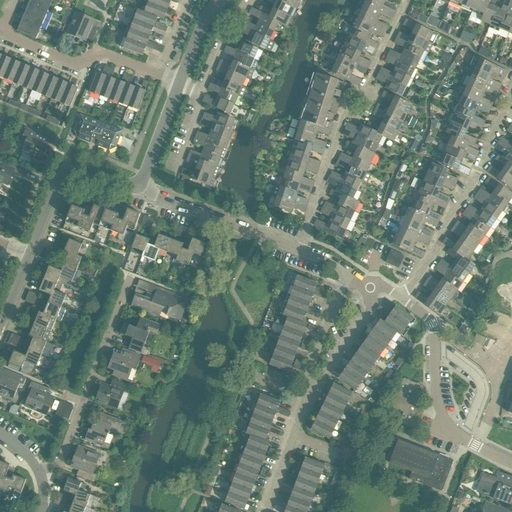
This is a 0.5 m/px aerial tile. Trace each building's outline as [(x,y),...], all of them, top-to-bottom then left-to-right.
[(48,10),(52,1),(52,0),(51,0),(30,0),(29,2),(48,10)] [(167,10),(171,0),(170,0),(149,0),(148,3),(167,10)] [(296,8),(278,0),(265,0),(275,5),(273,8),(291,17),(296,8)] [(300,0),(278,0),(296,8),(300,0)] [(394,14),(365,0),(364,0),(360,8),(379,18),(380,14),(391,20),(394,14)] [(386,3),(387,0),(365,0),(394,14),(397,9),(386,3)] [(472,9),(476,0),(463,0),(461,5),(472,9)] [(483,14),(489,0),(476,0),(472,9),(483,14)] [(488,30),(497,8),(494,7),(496,0),(489,0),(483,14),(480,21),(490,25),(487,30),(488,30)] [(497,34),(511,1),(508,0),(505,0),(501,10),(497,8),(488,30),(497,34)] [(508,33),(511,24),(511,14),(511,15),(511,14),(511,1),(497,34),(497,35),(499,29),(508,33)] [(44,20),(48,10),(29,2),(25,12),(44,20)] [(163,20),(167,10),(148,3),(145,12),(144,13),(157,17),(163,20)] [(291,17),(273,8),(271,12),(260,6),(258,11),(258,12),(278,22),(278,23),(287,27),(291,17)] [(278,22),(258,12),(258,11),(251,8),(248,14),(259,19),(257,23),(274,31),(278,23),(278,22)] [(377,21),(379,18),(360,8),(356,17),(385,32),(388,27),(377,21)] [(148,41),(153,28),(165,33),(167,27),(155,22),(157,17),(144,13),(145,12),(138,10),(123,49),(142,56),(145,47),(158,52),(160,46),(148,41)] [(44,20),(25,12),(21,21),(40,29),(44,20)] [(95,33),(98,28),(100,29),(103,23),(93,19),(93,21),(75,14),(67,32),(85,39),(84,41),(91,44),(95,33)] [(385,32),(356,17),(351,26),(370,36),(371,32),(382,38),(385,32)] [(428,42),(433,33),(405,19),(402,25),(413,31),(412,34),(428,42)] [(36,39),(40,29),(21,21),(17,31),(36,39)] [(274,31),(257,23),(256,26),(245,21),(242,26),(269,40),(274,31)] [(275,43),(269,40),(242,26),(239,32),(250,37),(248,41),(265,49),(270,52),(275,43)] [(368,39),(370,36),(351,26),(347,35),(376,50),(379,45),(368,39)] [(432,44),(428,42),(412,34),(410,38),(399,32),(396,38),(424,51),(428,53),(432,44)] [(376,50),(347,35),(342,44),(361,54),(363,50),(373,55),(376,50)] [(419,60),(424,51),(396,38),(393,43),(404,48),(403,52),(419,60)] [(254,59),(258,49),(241,42),(239,46),(228,41),(226,47),(254,59)] [(359,57),(361,54),(342,44),(338,53),(367,68),(370,63),(359,57)] [(250,68),(254,59),(226,47),(223,53),(235,57),(233,61),(250,68)] [(415,69),(419,60),(403,52),(401,55),(390,50),(387,56),(415,69)] [(367,68),(338,53),(333,62),(329,60),(352,71),(354,68),(365,73),(367,68)] [(445,53),(442,60),(448,63),(451,56),(445,53)] [(0,77),(3,79),(11,60),(2,56),(0,60),(0,77)] [(410,78),(415,69),(387,56),(385,61),(396,66),(394,70),(410,78)] [(507,72),(479,59),(474,56),(469,66),(475,68),(491,76),(493,72),(504,78),(507,72)] [(13,83),(21,64),(11,60),(3,79),(13,83)] [(246,77),(250,68),(233,61),(231,65),(220,60),(218,65),(246,77)] [(350,75),(352,71),(329,60),(324,69),(358,86),(361,80),(350,75)] [(22,87),(30,68),(21,64),(13,83),(22,87)] [(246,77),(218,65),(215,71),(227,76),(225,79),(242,87),(246,77)] [(32,91),(40,72),(30,68),(22,87),(32,91)] [(406,87),(410,78),(394,70),(392,73),(381,68),(378,73),(406,87)] [(490,80),(491,76),(475,68),(471,77),(498,90),(501,85),(490,80)] [(41,95),(49,76),(40,72),(32,91),(41,95)] [(99,96),(106,76),(96,73),(89,92),(99,96)] [(330,91),(334,80),(314,73),(310,85),(330,91)] [(410,89),(406,87),(378,73),(376,79),(387,84),(385,88),(385,89),(405,98),(410,89)] [(51,99),(59,80),(49,76),(41,95),(51,99)] [(109,99),(116,80),(106,76),(99,96),(109,99)] [(498,90),(471,77),(471,78),(467,76),(463,85),(467,87),(483,94),(485,91),(496,96),(498,90)] [(242,87),(225,79),(223,83),(212,78),(210,84),(238,96),(242,97),(246,88),(242,87)] [(60,103),(68,84),(59,80),(51,99),(60,103)] [(118,103),(125,84),(116,80),(109,99),(118,103)] [(342,93),(345,83),(334,80),(330,91),(326,103),(338,107),(340,101),(332,98),(333,95),(339,97),(341,92),(342,93)] [(70,107),(78,88),(68,84),(60,103),(70,107)] [(128,106),(135,87),(125,84),(118,103),(128,106)] [(234,105),(238,96),(210,84),(207,89),(219,94),(217,98),(234,105)] [(326,103),(330,91),(310,85),(306,97),(326,103)] [(138,110),(145,91),(135,87),(128,106),(138,110)] [(482,98),(483,94),(467,87),(462,96),(490,108),(493,103),(482,98)] [(407,114),(411,105),(384,91),(381,97),(392,103),(390,106),(407,114)] [(234,105),(217,98),(215,101),(204,96),(202,103),(230,115),(234,105)] [(490,108),(462,96),(458,105),(475,112),(477,109),(488,114),(490,108)] [(323,114),(326,103),(306,97),(303,108),(323,114)] [(335,115),(338,107),(326,103),(323,114),(319,125),(331,129),(332,124),(324,121),(325,118),(332,120),(333,115),(335,115)] [(402,123),(407,114),(390,106),(389,109),(378,104),(375,110),(402,123)] [(473,116),(475,112),(458,105),(454,114),(482,127),(484,121),(473,116)] [(319,125),(323,114),(303,108),(299,119),(319,125)] [(402,123),(375,110),(372,115),(383,121),(381,124),(398,132),(402,123)] [(233,130),(236,120),(217,113),(216,117),(204,113),(202,119),(233,130)] [(482,127),(454,114),(450,123),(466,131),(468,127),(479,132),(482,127)] [(116,147),(122,131),(105,124),(106,121),(99,119),(98,121),(80,115),(74,131),(75,131),(74,132),(77,138),(78,138),(90,143),(91,141),(97,144),(96,145),(109,150),(110,150),(115,148),(116,147)] [(233,130),(202,119),(200,124),(211,129),(210,132),(229,140),(233,130)] [(331,129),(319,125),(299,119),(296,129),(316,136),(317,132),(328,136),(331,129)] [(398,132),(381,124),(380,127),(369,122),(366,127),(366,128),(377,133),(382,136),(393,141),(398,132)] [(382,136),(377,133),(366,128),(366,127),(361,125),(359,129),(348,123),(345,129),(378,145),(382,136)] [(465,135),(466,131),(450,123),(445,133),(452,136),(452,135),(469,143),(473,145),(476,140),(465,135)] [(40,164),(48,146),(50,140),(25,129),(20,142),(24,143),(21,151),(21,152),(33,157),(32,161),(31,163),(40,166),(40,164)] [(315,139),(316,136),(296,129),(293,139),(295,140),(324,149),(326,143),(315,139)] [(378,145),(345,129),(342,134),(353,140),(352,143),(368,151),(374,153),(378,145)] [(226,149),(229,140),(210,132),(208,136),(197,132),(195,137),(226,149)] [(416,133),(413,139),(418,142),(421,136),(416,133)] [(467,147),(469,143),(452,135),(452,136),(448,145),(476,157),(478,152),(467,147)] [(222,158),(226,149),(195,137),(193,143),(204,147),(203,151),(222,158)] [(511,143),(511,144),(501,137),(498,142),(511,152),(511,143)] [(412,139),(409,146),(415,150),(419,143),(412,139)] [(295,140),(292,149),(310,155),(311,151),(322,155),(324,149),(295,140)] [(375,154),(374,153),(368,151),(352,143),(347,141),(345,146),(355,152),(354,155),(370,163),(375,154)] [(511,152),(498,142),(494,147),(504,154),(502,158),(511,164),(511,152)] [(476,157),(448,145),(444,154),(461,161),(462,158),(473,163),(476,157)] [(308,158),(310,155),(292,149),(289,159),(318,168),(320,162),(308,158)] [(219,168),(222,158),(203,151),(201,155),(190,150),(188,156),(219,168)] [(370,163),(354,155),(352,159),(341,153),(338,159),(366,172),(370,163)] [(459,165),(461,161),(444,154),(440,163),(467,176),(470,170),(459,165)] [(511,164),(502,158),(498,155),(495,160),(505,167),(502,170),(511,177),(511,164)] [(215,177),(219,168),(188,156),(186,162),(197,166),(196,170),(215,177)] [(318,168),(289,159),(286,168),(304,174),(305,170),(316,174),(318,168)] [(366,172),(338,159),(336,164),(347,170),(345,173),(361,182),(366,184),(371,175),(366,172)] [(0,181),(8,185),(13,172),(24,177),(26,171),(10,164),(8,167),(0,163),(0,181)] [(446,175),(448,171),(432,163),(427,173),(455,185),(458,180),(446,175)] [(511,187),(511,177),(502,170),(500,173),(490,166),(486,171),(511,189),(511,187)] [(302,177),(304,174),(286,168),(283,178),(312,187),(314,181),(302,177)] [(211,187),(215,177),(196,170),(194,173),(183,169),(181,175),(211,187)] [(361,182),(345,173),(343,177),(332,172),(329,177),(357,191),(361,182)] [(455,185),(427,173),(423,182),(440,189),(441,186),(453,191),(455,185)] [(357,191),(329,177),(327,183),(337,188),(336,192),(352,199),(357,191)] [(511,197),(511,193),(489,177),(485,182),(495,189),(493,193),(508,203),(511,197)] [(312,187),(283,178),(280,187),(297,193),(299,189),(310,193),(312,187)] [(440,189),(423,182),(419,180),(414,189),(416,190),(447,203),(449,198),(438,193),(440,189)] [(296,196),(297,193),(280,187),(275,186),(272,195),(277,197),(306,206),(308,200),(296,196)] [(359,202),(352,199),(336,192),(331,189),(329,195),(340,200),(338,204),(354,212),(359,202)] [(508,203),(493,193),(490,196),(481,189),(477,194),(502,211),(508,203)] [(447,203),(416,190),(412,199),(431,207),(433,204),(444,209),(447,203)] [(502,211),(477,194),(473,199),(483,206),(481,209),(496,220),(502,211)] [(306,206),(277,197),(274,207),(291,212),(293,208),(304,212),(306,206)] [(430,211),(431,207),(412,199),(408,208),(438,222),(441,216),(430,211)] [(350,221),(354,212),(338,204),(336,207),(325,202),(323,207),(350,221)] [(5,223),(10,212),(5,210),(6,208),(0,205),(0,222),(1,222),(5,223)] [(72,205),(65,223),(90,232),(93,224),(119,234),(117,239),(129,244),(133,233),(126,231),(126,228),(134,231),(140,214),(127,209),(126,212),(123,221),(117,219),(118,214),(106,209),(94,205),(92,209),(89,217),(83,215),(85,210),(72,205)] [(496,220),(481,209),(479,212),(469,205),(465,210),(490,228),(496,220)] [(345,230),(350,221),(323,207),(320,213),(331,218),(329,222),(345,230)] [(438,222),(408,208),(405,207),(401,216),(423,226),(425,222),(436,227),(438,222)] [(490,228),(465,210),(462,215),(472,222),(470,225),(484,236),(490,228)] [(422,229),(423,226),(401,216),(397,225),(430,240),(433,234),(422,229)] [(341,239),(345,230),(329,222),(327,225),(316,220),(313,226),(341,239)] [(484,236),(470,225),(467,228),(457,221),(454,226),(479,244),(484,236)] [(430,240),(397,225),(393,234),(415,244),(416,240),(428,245),(430,240)] [(479,244),(454,226),(450,231),(460,238),(458,242),(473,252),(479,244)] [(166,252),(171,239),(158,234),(154,247),(159,249),(157,254),(165,257),(166,252)] [(413,247),(415,244),(393,234),(388,243),(422,258),(424,252),(413,247)] [(147,244),(148,244),(149,240),(137,235),(130,252),(142,257),(143,252),(144,252),(147,244)] [(199,261),(205,243),(192,238),(188,251),(193,253),(191,258),(199,261)] [(473,252),(458,242),(456,245),(446,238),(442,243),(449,248),(450,248),(467,261),(467,260),(473,252)] [(77,256),(82,244),(69,239),(64,252),(68,254),(69,253),(77,256)] [(181,248),(183,244),(171,239),(166,252),(177,256),(178,256),(181,248)] [(154,247),(148,244),(147,244),(144,252),(143,252),(142,257),(155,261),(157,254),(159,249),(154,247)] [(188,251),(181,248),(178,256),(177,256),(176,261),(188,266),(191,258),(193,253),(188,251)] [(475,266),(467,260),(467,261),(450,248),(449,248),(446,253),(456,260),(454,263),(468,274),(475,266)] [(398,269),(404,256),(391,250),(385,263),(398,269)] [(76,270),(82,258),(77,256),(69,253),(68,254),(64,265),(76,270)] [(468,274),(454,263),(451,267),(441,259),(438,264),(463,282),(468,274)] [(463,282),(438,264),(434,269),(444,277),(442,280),(457,290),(463,282)] [(79,275),(75,274),(76,270),(64,265),(61,271),(59,276),(64,278),(64,279),(76,284),(76,283),(79,275)] [(64,278),(59,276),(61,271),(49,266),(44,279),(61,286),(64,279),(64,278)] [(327,293),(315,289),(317,283),(298,276),(290,296),(309,304),(313,294),(325,299),(327,293)] [(457,290),(442,280),(440,283),(430,276),(426,281),(451,298),(457,290)] [(58,292),(61,286),(44,279),(39,291),(51,296),(53,291),(58,293),(58,292)] [(451,298),(426,281),(423,286),(433,293),(430,296),(445,307),(451,298)] [(180,321),(188,301),(175,296),(176,294),(157,287),(154,296),(137,289),(131,306),(153,314),(159,316),(161,311),(167,314),(166,316),(180,321)] [(64,300),(66,295),(58,292),(58,293),(53,291),(51,296),(48,303),(61,308),(64,300)] [(445,307),(430,296),(428,299),(418,292),(414,298),(439,315),(445,307)] [(320,312),(308,308),(309,304),(290,296),(283,315),(288,317),(302,322),(306,313),(318,318),(320,312)] [(56,320),(61,308),(48,303),(43,314),(51,318),(56,320)] [(400,335),(413,318),(396,306),(391,314),(380,306),(376,311),(387,319),(384,323),(397,332),(396,332),(400,335)] [(47,329),(51,318),(43,314),(39,312),(34,324),(47,329)] [(143,347),(148,333),(156,336),(160,325),(140,317),(136,328),(124,323),(120,334),(132,338),(128,349),(145,356),(148,349),(143,347)] [(303,334),(307,323),(302,322),(288,317),(284,326),(303,334)] [(397,332),(384,323),(380,320),(374,329),(391,340),(396,332),(397,332)] [(42,341),(47,329),(34,324),(29,336),(33,338),(42,341)] [(299,343),(303,334),(284,326),(281,336),(299,343)] [(391,340),(374,329),(368,337),(385,349),(391,340)] [(486,338),(476,334),(473,342),(482,346),(486,338)] [(296,353),(299,343),(281,336),(277,345),(296,353)] [(385,349),(368,337),(362,345),(379,357),(385,349)] [(41,355),(46,342),(42,341),(33,338),(29,349),(41,355)] [(292,362),(296,353),(277,345),(273,355),(292,362)] [(379,357),(362,345),(356,354),(372,366),(379,357)] [(36,367),(41,355),(29,349),(26,356),(24,361),(29,363),(36,367)] [(135,370),(140,356),(123,350),(120,356),(114,354),(109,368),(115,370),(113,375),(127,380),(131,369),(135,370)] [(26,371),(29,363),(24,361),(26,356),(14,351),(9,364),(26,371)] [(372,366),(356,354),(350,362),(367,374),(372,366)] [(289,372),(292,362),(273,355),(269,365),(289,372)] [(367,374),(350,362),(344,370),(361,382),(367,374)] [(361,382),(344,370),(338,379),(355,391),(361,382)] [(0,394),(11,399),(17,383),(23,385),(26,378),(10,372),(8,378),(0,375),(0,376),(0,394)] [(416,404),(423,386),(403,378),(392,407),(403,412),(398,424),(415,430),(421,415),(420,414),(423,409),(423,408),(423,407),(422,407),(422,406),(416,404)] [(114,410),(121,391),(127,394),(130,386),(115,381),(112,387),(103,384),(96,403),(114,410)] [(45,415),(53,398),(42,393),(45,387),(31,382),(27,391),(31,393),(26,406),(45,415)] [(347,402),(352,393),(334,384),(329,393),(347,402)] [(343,411),(347,402),(329,393),(324,402),(343,411)] [(290,412),(281,408),(278,407),(280,402),(261,394),(253,414),(272,421),(276,413),(288,417),(290,412)] [(68,420),(74,406),(61,401),(55,415),(68,420)] [(338,421),(343,411),(324,402),(320,412),(338,421)] [(125,435),(129,424),(99,412),(97,420),(95,419),(90,430),(88,429),(84,440),(108,449),(110,445),(104,443),(108,434),(109,433),(125,435)] [(334,430),(338,421),(320,412),(315,421),(334,430)] [(283,431),(270,426),(272,421),(253,414),(246,434),(250,435),(251,435),(265,440),(268,432),(281,436),(283,431)] [(329,439),(334,430),(315,421),(311,430),(329,439)] [(266,452),(270,442),(265,440),(251,435),(250,435),(247,445),(266,452)] [(441,491),(453,461),(398,440),(389,463),(412,472),(409,479),(441,491)] [(262,462),(266,452),(247,445),(243,455),(262,462)] [(91,473),(98,455),(79,448),(72,467),(81,470),(79,477),(94,482),(96,475),(91,473)] [(259,471),(262,462),(243,455),(240,464),(259,471)] [(321,475),(324,465),(305,458),(302,467),(321,475)] [(5,477),(9,468),(10,465),(0,461),(0,489),(19,497),(26,480),(13,475),(11,479),(5,477)] [(255,481),(259,471),(240,464),(236,474),(255,481)] [(317,484),(321,475),(302,467),(298,477),(317,484)] [(511,476),(499,472),(496,479),(483,474),(476,490),(493,497),(493,498),(506,504),(507,502),(511,503),(511,476)] [(251,490),(255,481),(236,474),(232,483),(251,490)] [(313,494),(317,484),(298,477),(294,487),(313,494)] [(83,492),(85,485),(68,478),(63,491),(75,496),(76,496),(78,491),(82,492),(83,492)] [(248,499),(251,490),(232,483),(229,492),(248,499)] [(310,504),(313,494),(294,487),(291,496),(310,504)] [(86,507),(90,495),(83,492),(82,492),(78,491),(76,496),(75,496),(73,502),(86,507)] [(244,510),(248,499),(229,492),(225,502),(244,510)] [(303,511),(306,511),(310,504),(291,496),(287,506),(303,511)] [(83,511),(86,507),(73,502),(69,511),(83,511)]
